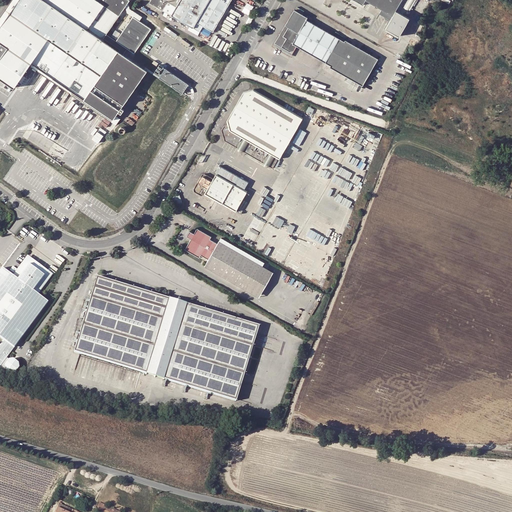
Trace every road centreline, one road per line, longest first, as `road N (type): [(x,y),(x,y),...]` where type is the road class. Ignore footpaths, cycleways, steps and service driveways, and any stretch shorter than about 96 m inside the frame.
road 1 (tertiary): [(0,196),(63,240),(107,243),(138,229),(270,0)]
road 2 (unclassified): [(268,511),(0,438)]
